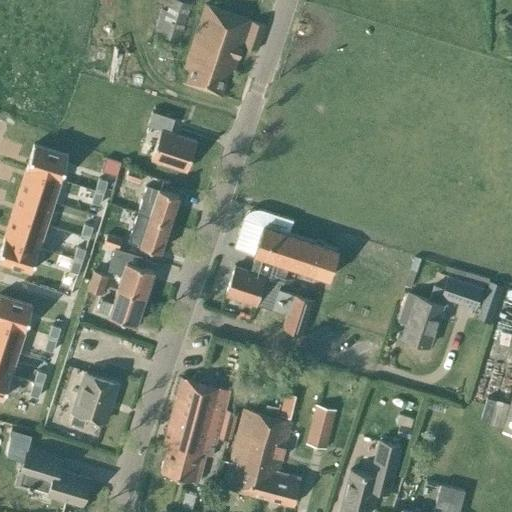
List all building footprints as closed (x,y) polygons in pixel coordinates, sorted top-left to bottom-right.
[(178,41),(190,4),(177,0),(169,0),(158,36),(178,41)] [(255,51),(264,25),(204,5),(183,68),(188,70),(184,82),(220,95),(228,73),(232,75),(242,46),(255,51)] [(186,170),(195,141),(169,132),(174,118),(152,111),(147,125),(160,129),(150,158),(186,170)] [(33,144),(25,168),(60,179),(67,155),(33,144)] [(128,167),(124,178),(139,182),(142,171),(128,167)] [(25,168),(18,191),(52,202),(60,179),(25,168)] [(98,178),(94,190),(103,192),(106,180),(98,178)] [(146,186),(137,213),(148,217),(168,223),(177,195),(158,189),(157,189),(146,186)] [(94,190),(90,202),(99,204),(103,192),(94,190)] [(18,191),(11,213),(45,225),(52,202),(18,191)] [(224,294),(285,314),(280,327),(302,334),(313,299),(277,288),(280,281),(275,279),(280,262),(327,278),(337,249),(288,233),(292,219),(261,209),(259,208),(257,208),(255,208),(253,209),(252,209),(249,211),(247,212),(245,214),(243,216),(242,218),(233,247),(255,254),(249,271),(234,266),(224,294)] [(11,213),(3,236),(38,247),(45,225),(11,213)] [(132,229),(128,240),(139,244),(139,245),(159,251),(168,223),(148,217),(137,213),(132,229)] [(84,223),(80,235),(88,238),(92,226),(84,223)] [(107,233),(103,243),(114,246),(117,247),(120,238),(107,233)] [(3,236),(0,246),(0,261),(30,271),(38,247),(3,236)] [(76,246),(72,258),(81,261),(85,249),(76,246)] [(114,246),(107,269),(110,270),(121,274),(116,288),(144,297),(153,270),(128,262),(131,252),(117,247),(114,246)] [(409,270),(404,286),(411,287),(416,272),(420,259),(413,257),(409,270)] [(72,258),(69,270),(77,273),(81,261),(72,258)] [(101,294),(107,275),(91,270),(85,289),(101,294)] [(428,299),(415,295),(406,292),(397,319),(406,322),(401,337),(428,346),(442,304),(439,303),(442,296),(473,306),(480,288),(447,277),(443,289),(433,285),(428,299)] [(502,285),(489,281),(477,318),(490,322),(502,285)] [(100,299),(97,310),(108,314),(107,315),(135,324),(144,297),(116,288),(112,303),(100,299)] [(0,295),(0,321),(24,329),(32,305),(0,295)] [(0,321),(0,346),(17,352),(24,329),(0,321)] [(51,325),(47,336),(56,339),(60,327),(59,327),(51,325)] [(47,336),(43,348),(52,351),(56,339),(47,336)] [(0,346),(0,371),(9,375),(17,352),(0,346)] [(37,370),(33,382),(41,385),(45,373),(37,370)] [(0,371),(0,397),(2,398),(9,375),(0,371)] [(103,421),(116,382),(85,372),(72,411),(73,411),(69,423),(83,427),(86,416),(103,421)] [(226,439),(233,411),(224,409),(229,390),(180,377),(162,443),(167,444),(204,454),(211,456),(216,437),(226,439)] [(33,382),(29,394),(37,397),(41,385),(33,382)] [(511,391),(502,429),(511,432),(511,391)] [(284,392),(278,415),(288,417),(294,395),(284,392)] [(325,448),(336,409),(314,403),(304,444),(325,448)] [(292,505),(300,477),(278,471),(291,421),(242,408),(222,487),(292,505)] [(398,425),(396,433),(407,437),(410,428),(409,428),(398,425)] [(10,428),(6,456),(21,460),(14,484),(27,488),(27,487),(46,493),(81,504),(89,478),(58,469),(61,459),(38,452),(27,448),(31,434),(10,428)] [(379,439),(374,459),(370,475),(349,469),(339,509),(352,511),(367,511),(373,489),(387,493),(400,444),(379,439)] [(204,454),(167,444),(159,471),(197,481),(204,454)] [(439,484),(432,511),(414,511),(401,509),(400,511),(457,511),(463,490),(439,484)]
